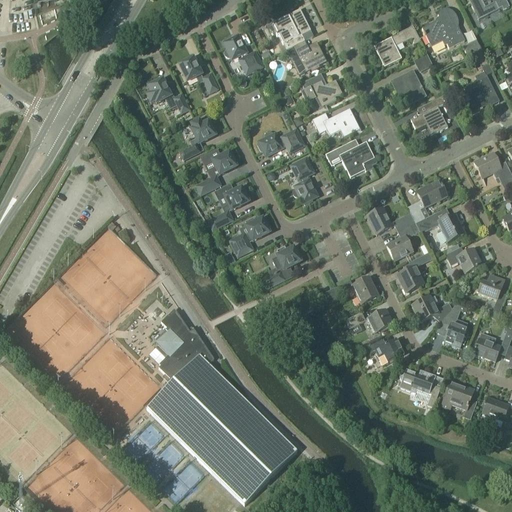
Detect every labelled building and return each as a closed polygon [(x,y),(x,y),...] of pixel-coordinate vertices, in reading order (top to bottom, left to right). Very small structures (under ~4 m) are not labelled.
[(503,0),(471,0),(468,2),(478,21),(507,7),(503,0)] [(272,26),(265,29),(279,56),(281,55),(285,53),(303,44),(300,37),(309,33),(299,13),(272,26)] [(440,22),(422,30),(426,40),(431,38),(436,47),(445,42),(447,47),(458,41),(451,28),(453,27),(451,22),(453,21),(451,16),(447,18),(445,14),(437,17),(440,22)] [(383,70),(400,62),(394,49),(410,41),(414,47),(420,44),(413,30),(412,30),(412,29),(396,37),(397,38),(390,41),(373,50),(383,70)] [(245,55),(243,50),(244,50),(241,45),(240,45),(237,38),(231,41),(230,39),(223,43),(224,45),(223,46),(226,52),(225,54),(224,55),(224,57),(225,59),(226,61),(228,61),(230,60),(231,62),(240,58),(243,64),(239,66),(246,78),(262,70),(254,55),(247,58),(245,55)] [(467,61),(474,58),(481,55),(475,43),(462,50),(467,61)] [(303,44),(285,53),(281,55),(286,65),(291,62),(298,78),(325,64),(316,46),(307,51),(303,44)] [(474,58),(480,70),(487,66),(481,55),(474,58)] [(412,64),(418,76),(432,69),(425,57),(412,64)] [(195,80),(198,87),(203,84),(209,97),(217,93),(210,77),(202,81),(200,78),(201,78),(192,61),(186,64),(185,62),(178,66),(179,68),(178,68),(186,85),(195,80)] [(235,66),(230,68),(233,76),(238,74),(235,66)] [(336,67),(327,70),(329,78),(339,75),(336,67)] [(425,99),(412,74),(391,85),(403,110),(425,99)] [(315,102),(319,111),(324,108),(325,108),(335,103),(334,100),(341,97),(334,84),(326,88),(320,77),(301,87),(303,93),(300,95),(306,106),(315,102)] [(466,96),(458,100),(461,106),(467,118),(478,112),(479,114),(483,112),(482,110),(498,102),(486,77),(476,82),(480,90),(466,96)] [(172,96),(169,97),(162,82),(156,85),(155,83),(147,87),(148,89),(147,89),(151,96),(146,99),(150,106),(155,104),(156,106),(164,102),(169,112),(176,108),(180,117),(188,113),(181,98),(174,101),(172,96)] [(430,138),(447,129),(437,109),(442,107),(445,114),(452,111),(445,97),(416,111),(419,117),(415,120),(415,119),(413,120),(413,121),(410,123),(414,132),(425,127),(430,138)] [(326,133),(329,139),(342,132),(346,139),(351,136),(353,135),(357,133),(357,134),(360,132),(358,127),(357,128),(349,111),(327,122),(325,116),(311,123),(318,137),(326,133)] [(191,150),(179,156),(183,164),(198,156),(203,154),(200,146),(214,139),(211,133),(214,132),(210,124),(208,125),(207,125),(200,128),(198,123),(190,127),(193,132),(191,133),(195,142),(189,145),(191,150)] [(264,142),(258,145),(265,159),(271,156),(272,157),(277,154),(276,154),(282,151),(281,151),(285,149),(288,157),(304,149),(295,132),(280,140),(277,142),(274,137),(272,138),(271,136),(269,135),(267,135),(265,136),(264,138),(264,140),(264,142)] [(350,144),(324,158),(328,165),(338,159),(349,179),(363,171),(365,174),(372,170),(370,167),(375,165),(365,145),(354,151),(350,144)] [(200,161),(204,169),(212,164),(215,172),(207,176),(210,182),(195,189),(200,199),(220,189),(215,180),(218,178),(219,178),(235,170),(232,164),(234,163),(231,155),(229,156),(228,155),(220,160),(216,153),(200,161)] [(474,166),(480,179),(487,176),(488,178),(492,176),(495,182),(497,181),(500,186),(505,183),(510,195),(511,193),(511,180),(504,165),(498,168),(492,157),(474,166)] [(311,189),(310,189),(308,184),(307,184),(306,181),(314,177),(306,161),(289,169),(296,182),(299,180),(302,186),(294,190),(295,192),(293,193),(292,195),(292,197),(293,199),(295,200),(297,200),(298,200),(302,207),(303,206),(304,208),(311,204),(310,202),(316,200),(313,194),(311,189)] [(407,210),(415,226),(424,222),(419,212),(424,210),(424,211),(446,200),(439,185),(425,192),(424,190),(416,195),(420,203),(407,210)] [(224,216),(207,224),(212,234),(232,224),(227,215),(231,213),(231,214),(248,205),(245,199),(247,198),(243,191),(241,192),(240,191),(233,195),(232,195),(228,188),(214,195),(218,203),(224,200),(228,208),(222,211),(224,216)] [(397,235),(415,226),(407,210),(406,210),(410,217),(404,221),(403,219),(389,227),(382,212),(366,219),(376,238),(391,230),(393,229),(397,235)] [(424,222),(415,226),(420,235),(420,236),(432,231),(438,228),(447,245),(464,237),(454,217),(449,220),(445,211),(424,222)] [(511,217),(502,222),(510,237),(511,236),(511,217)] [(252,253),(248,246),(252,244),(268,236),(266,230),(268,229),(264,221),(262,222),(261,222),(255,225),(252,221),(244,225),(246,229),(245,230),(249,239),(243,242),(241,238),(228,244),(237,261),(252,253)] [(400,242),(386,249),(392,261),(399,257),(400,260),(412,255),(406,242),(414,237),(420,235),(415,226),(397,235),(400,242)] [(449,252),(451,255),(444,258),(450,269),(459,264),(464,276),(480,268),(472,252),(463,256),(460,250),(459,251),(457,247),(449,252)] [(326,248),(311,254),(314,260),(329,254),(326,248)] [(284,250),(275,254),(278,258),(276,259),(283,273),(280,275),(284,283),(292,279),(288,271),(300,265),(297,259),(299,258),(295,251),(293,252),(293,251),(286,254),(284,250)] [(414,270),(424,265),(421,259),(402,268),(405,274),(397,279),(406,296),(423,287),(414,270)] [(146,271),(142,276),(148,280),(152,275),(146,271)] [(280,275),(265,283),(268,291),(284,283),(280,275)] [(482,285),(478,298),(495,303),(489,320),(496,323),(502,308),(496,306),(499,296),(502,287),(503,284),(489,279),(488,282),(486,287),(482,285)] [(376,299),(368,281),(352,289),(349,283),(325,296),(329,305),(337,300),(336,298),(352,290),(360,307),(376,299)] [(451,312),(448,306),(435,312),(429,300),(411,308),(419,325),(432,319),(439,325),(451,312)] [(451,312),(439,325),(444,327),(450,329),(444,346),(458,351),(466,332),(459,330),(461,324),(456,322),(459,313),(465,316),(467,312),(461,310),(455,308),(451,312)] [(360,314),(344,323),(348,331),(364,323),(360,314)] [(391,328),(384,314),(367,323),(373,336),(391,328)] [(167,335),(155,347),(167,359),(158,367),(160,369),(158,371),(169,382),(166,386),(169,388),(167,390),(169,393),(204,358),(210,365),(213,362),(192,331),(188,334),(175,315),(168,319),(167,318),(160,325),(166,331),(164,333),(167,335)] [(511,337),(511,336),(505,334),(500,348),(507,350),(507,349),(511,337)] [(495,342),(480,336),(478,341),(472,356),(494,365),(500,350),(493,347),(495,342)] [(382,341),(367,348),(370,355),(374,353),(378,361),(382,368),(387,366),(402,358),(394,342),(388,345),(387,344),(384,345),(382,341)] [(511,350),(507,349),(507,350),(503,361),(510,364),(507,371),(511,372),(511,350)] [(208,368),(210,365),(204,358),(169,393),(167,390),(146,412),(243,508),(296,455),(208,368)] [(401,384),(398,390),(410,395),(411,391),(428,397),(430,398),(426,409),(432,411),(440,391),(432,388),(435,379),(422,374),(420,378),(406,372),(404,377),(399,379),(401,384)] [(448,411),(450,408),(465,413),(462,420),(469,423),(476,405),(470,402),(473,394),(449,385),(440,408),(448,411)] [(502,424),(498,435),(505,437),(511,420),(511,419),(506,417),(509,408),(487,399),(481,416),(502,424)]
